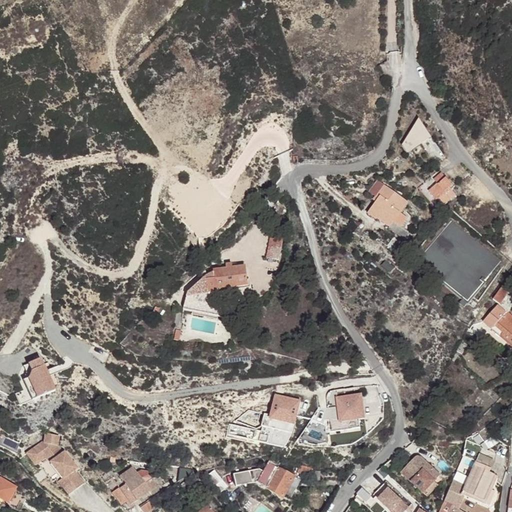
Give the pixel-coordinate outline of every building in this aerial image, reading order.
[(405,146),(430,130),(419,113),(400,139),(405,146)] [(446,172),(443,167),(435,173),(438,177),(446,172)] [(452,181),(446,172),(438,177),(429,184),(436,194),(437,193),(441,199),(454,190),(449,183),(452,181)] [(371,184),(378,189),(386,179),(379,174),(371,184)] [(379,191),(377,195),(368,206),(377,212),(378,210),(390,219),(394,215),(400,219),(407,211),(401,206),(409,195),(386,178),(386,179),(378,189),(377,190),(379,191)] [(415,256),(461,294),(458,297),(463,301),(466,298),(467,299),(501,256),(450,214),(415,256)] [(394,215),(390,219),(389,221),(405,233),(410,227),(394,215)] [(398,247),(405,239),(394,230),(387,239),(398,247)] [(389,265),(393,260),(385,253),(381,258),(389,265)] [(250,284),(246,262),(234,264),(228,264),(215,266),(216,271),(216,276),(209,276),(210,272),(188,289),(185,305),(211,310),(215,288),(250,284)] [(511,281),(509,279),(494,299),(501,305),(511,289),(511,281)] [(511,346),(511,317),(505,312),(494,326),(506,336),(503,339),(511,346)] [(487,334),(511,355),(511,346),(503,339),(506,336),(494,326),(487,334)] [(42,357),(21,365),(32,398),(53,391),(42,357)] [(362,396),(337,399),(339,419),(328,421),(330,433),(361,429),(360,421),(365,420),(362,396)] [(299,402),(274,397),(270,417),(263,415),(261,428),(291,435),(299,402)] [(492,435),(487,428),(478,433),(484,441),(492,435)] [(52,483),(56,480),(69,496),(84,484),(74,471),(77,468),(64,452),(63,452),(58,445),(60,435),(46,432),(44,441),(32,450),(41,461),(36,465),(39,465),(52,483)] [(466,441),(469,446),(476,442),(473,437),(466,441)] [(32,450),(27,453),(36,465),(41,461),(32,450)] [(465,486),(463,492),(466,493),(484,501),(490,504),(495,493),(489,490),(495,475),(488,472),(493,460),(480,454),(465,486)] [(415,457),(405,469),(415,478),(412,482),(427,497),(438,486),(433,482),(440,475),(421,458),(420,457),(419,457),(418,457),(417,457),(416,457),(415,457)] [(233,474),(235,486),(256,482),(282,498),(290,485),(295,488),(300,480),(267,461),(263,471),(259,469),(233,474)] [(297,473),(308,477),(311,468),(301,464),(297,473)] [(119,488),(111,493),(121,505),(125,502),(128,507),(157,487),(151,479),(144,483),(132,467),(114,481),(119,488)] [(405,469),(401,473),(412,482),(415,478),(405,469)] [(214,470),(207,476),(220,493),(228,487),(214,470)] [(16,488),(16,487),(1,478),(0,477),(0,498),(7,503),(8,500),(11,502),(16,491),(16,488)] [(449,491),(445,502),(460,510),(464,497),(466,493),(463,492),(465,486),(452,480),(449,491)] [(361,488),(355,497),(370,511),(377,503),(361,488)] [(388,488),(378,499),(391,511),(401,501),(388,488)] [(141,508),(143,511),(148,511),(157,505),(152,499),(141,508)] [(221,511),(213,501),(207,505),(211,511),(221,511)] [(404,511),(409,508),(401,501),(391,511),(390,511),(404,511)] [(462,511),(460,510),(445,502),(441,509),(446,511),(462,511)]
